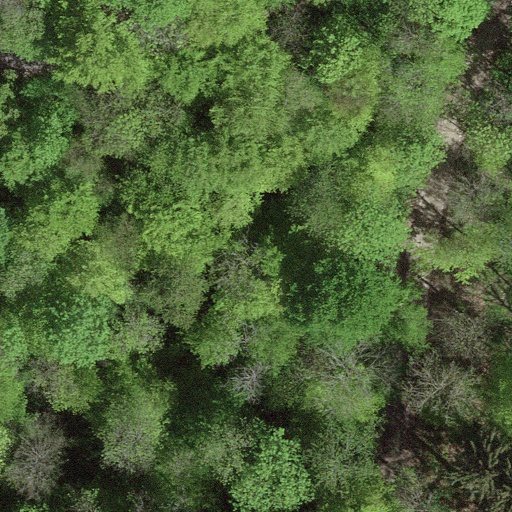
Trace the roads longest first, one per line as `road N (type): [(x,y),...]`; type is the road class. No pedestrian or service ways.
road 1 (track): [(496,0),(433,163),(385,511)]
road 2 (tertiary): [(256,0),(139,40),(0,48)]
